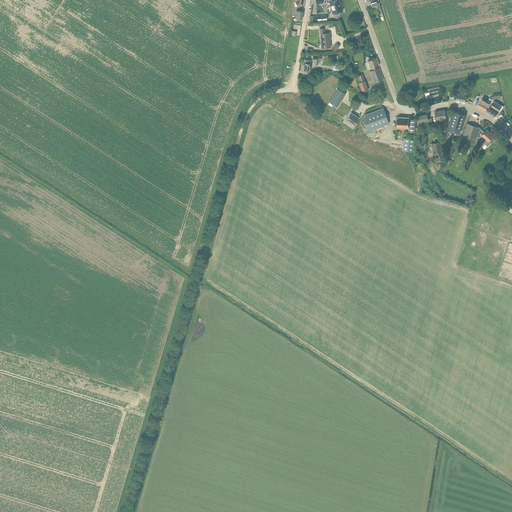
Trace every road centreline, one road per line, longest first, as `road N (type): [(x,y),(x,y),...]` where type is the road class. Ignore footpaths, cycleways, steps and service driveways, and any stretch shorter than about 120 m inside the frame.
road 1 (track): [(127,511),(242,118),(266,93),(293,88)]
road 2 (secondary): [(511,138),(465,106),(400,108),(361,0)]
road 3 (track): [(400,108),(386,140),(371,143),(326,125),(293,88)]
